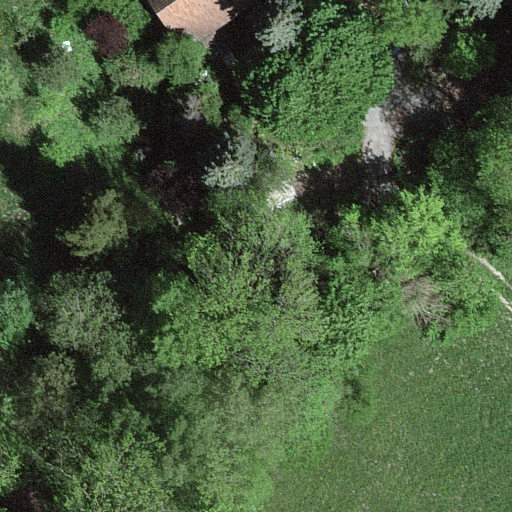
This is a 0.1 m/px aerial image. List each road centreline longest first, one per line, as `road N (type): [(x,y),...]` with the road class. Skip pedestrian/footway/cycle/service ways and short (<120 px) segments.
road 1 (residential): [(306,0),(407,197)]
road 2 (track): [(407,197),(511,297)]
